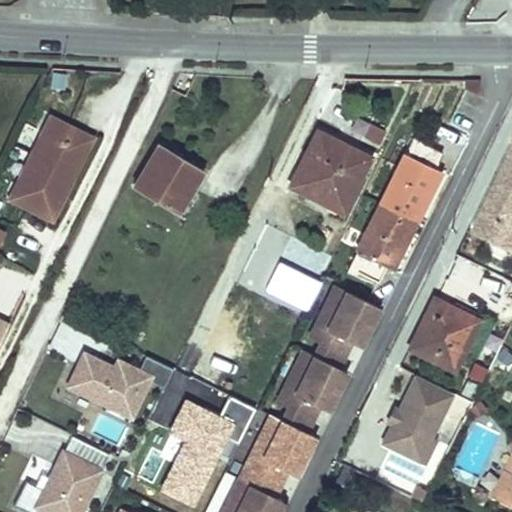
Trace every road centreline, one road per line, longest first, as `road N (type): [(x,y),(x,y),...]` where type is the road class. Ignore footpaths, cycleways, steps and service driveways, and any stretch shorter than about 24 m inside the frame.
road 1 (residential): [(497,51),(494,110),(286,511)]
road 2 (residential): [(0,418),(173,42)]
road 3 (secondary): [(173,42),(497,51)]
road 4 (secondary): [(0,35),(173,42)]
